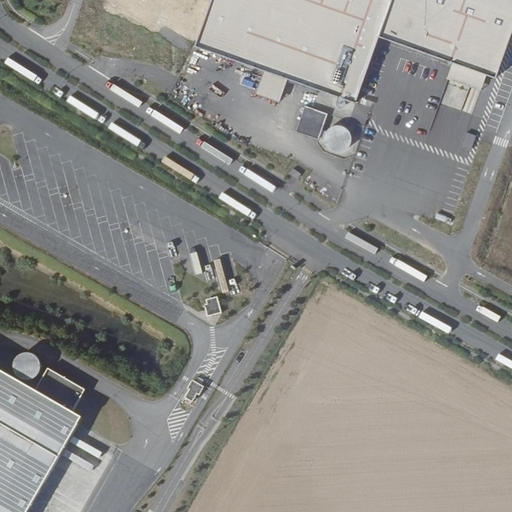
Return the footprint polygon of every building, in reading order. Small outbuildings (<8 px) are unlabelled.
[(110,0),(109,12),(133,16),(136,2),(123,0),(110,0)] [(511,0),(220,0),(202,52),(271,78),(295,86),(362,108),(384,40),(505,80),(511,61),(511,0)] [(295,86),(271,78),(264,99),(288,108),(295,86)] [(154,150),(134,139),(135,137),(127,133),(124,138),(151,154),(154,150)] [(205,304),(209,316),(223,313),(218,296),(207,299),(208,304),(205,304)] [(42,395),(0,370),(0,511),(34,511),(87,422),(78,417),(90,395),(54,373),(50,381),(45,379),(46,375),(46,371),(45,368),(43,366),(39,363),(35,362),(34,362),(31,363),(28,364),(25,366),(23,369),(22,374),(23,379),(25,382),(28,384),(31,386),(35,386),(39,385),(45,389),(42,395)] [(187,397),(193,401),(197,393),(199,394),(203,388),(192,382),(188,388),(191,389),(187,397)]
